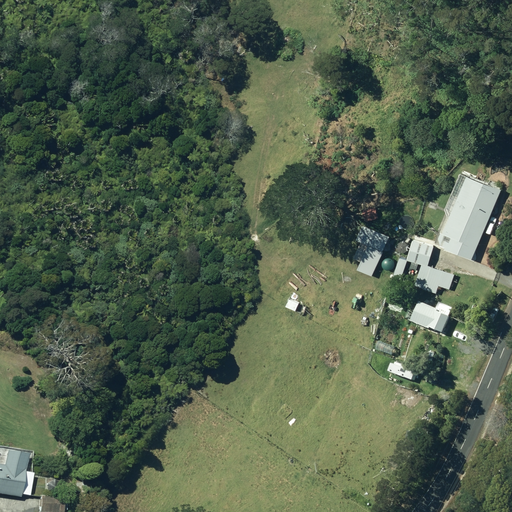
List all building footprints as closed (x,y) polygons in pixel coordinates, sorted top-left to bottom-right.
[(451,214),(442,234),(449,237),(445,246),(473,257),(502,188),(462,171),(447,207),(451,214)] [(429,206),(437,209),(440,203),(432,199),(429,206)] [(391,222),(384,233),(393,238),(400,227),(391,222)] [(393,242),(378,234),(373,241),(388,250),(393,242)] [(395,244),(395,245),(395,246),(396,248),(396,249),(397,250),(398,251),(399,252),(400,252),(402,253),(403,253),(404,253),(406,252),(407,252),(408,251),(409,250),(410,249),(410,248),(411,247),(411,245),(411,244),(411,243),(410,241),(409,240),(408,239),(407,238),(406,238),(405,237),(403,237),(402,237),(401,238),(399,238),(398,239),(397,240),(396,241),(396,242),(395,244)] [(422,263),(415,284),(437,291),(439,284),(449,287),(455,272),(428,263),(435,243),(416,237),(409,258),(422,263)] [(397,265),(400,256),(390,252),(387,262),(397,265)] [(268,294),(275,298),(278,292),(272,289),(268,294)] [(418,321),(443,332),(450,316),(448,315),(451,308),(439,302),(435,311),(424,306),(418,321)] [(452,323),(471,330),(473,324),(454,316),(452,323)] [(458,337),(449,337),(448,357),(458,357),(458,337)] [(309,457),(299,452),(296,460),(305,465),(309,457)] [(0,495),(16,498),(17,496),(26,497),(29,474),(21,473),(24,456),(0,453),(0,455),(0,495)] [(60,511),(61,497),(38,496),(37,511),(60,511)]
